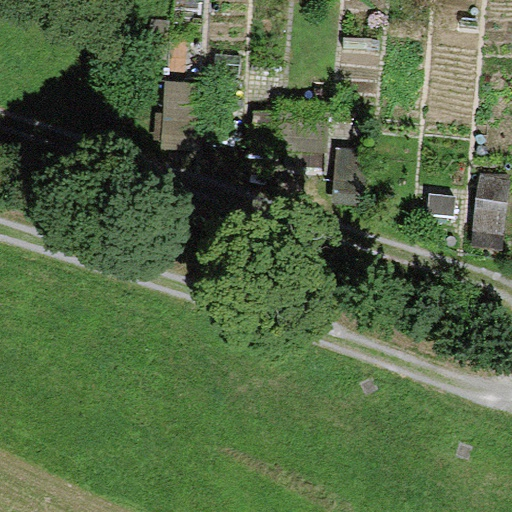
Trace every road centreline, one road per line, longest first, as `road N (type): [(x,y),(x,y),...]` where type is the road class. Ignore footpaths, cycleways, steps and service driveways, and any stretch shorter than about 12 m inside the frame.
road 1 (track): [(511,297),(0,120)]
road 2 (track): [(0,229),(511,403)]
